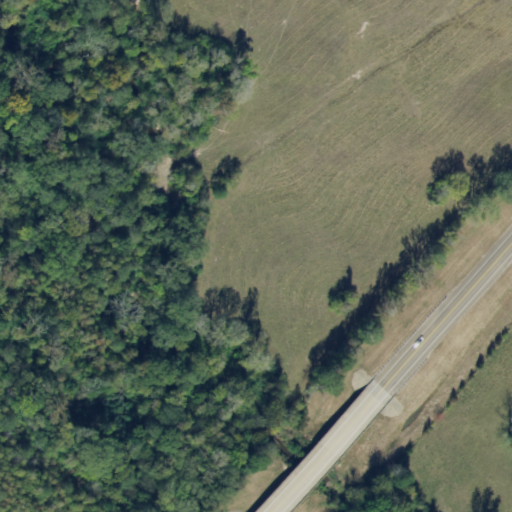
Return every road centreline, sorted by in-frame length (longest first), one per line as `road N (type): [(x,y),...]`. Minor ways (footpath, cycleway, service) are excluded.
road 1 (secondary): [(511,238),(376,391)]
road 2 (secondary): [(376,391),(267,511)]
